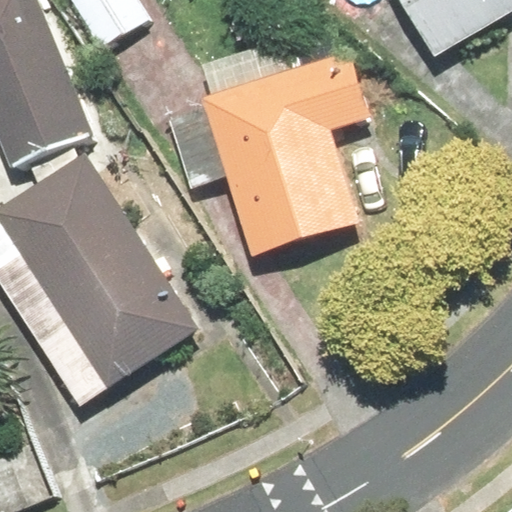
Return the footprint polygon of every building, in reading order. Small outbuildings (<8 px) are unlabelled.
[(101,143),(44,0),(0,0),(0,125),(20,175),(101,143)] [(135,0),(69,0),(103,50),(149,19),(135,0)] [(511,0),(404,0),(442,64),(511,23),(511,0)] [(360,62),(212,106),(260,266),(372,233),(344,140),(380,129),(360,62)] [(96,161),(5,219),(119,397),(210,339),(96,161)]
